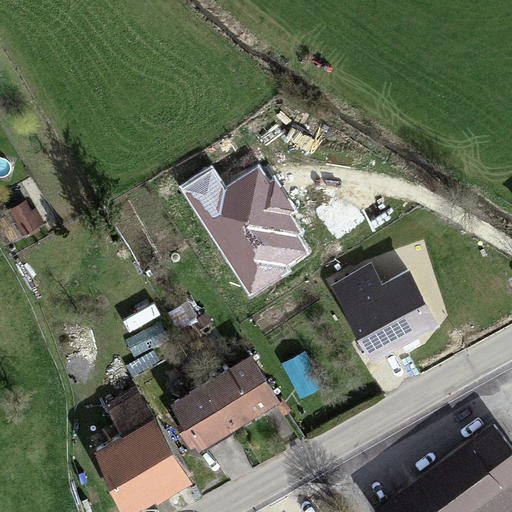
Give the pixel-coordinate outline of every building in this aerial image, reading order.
[(211,167),(181,187),(250,294),(288,270),(285,265),(309,250),(256,167),(224,187),(211,167)] [(45,213),(29,181),(4,193),(17,225),(45,213)] [(404,264),(338,296),(370,360),(436,327),(404,264)] [(254,354),(169,403),(196,451),(282,402),(254,354)] [(157,416),(93,448),(124,511),(131,511),(190,483),(157,416)] [(511,511),(511,446),(492,419),(371,509),(373,511),(511,511)]
